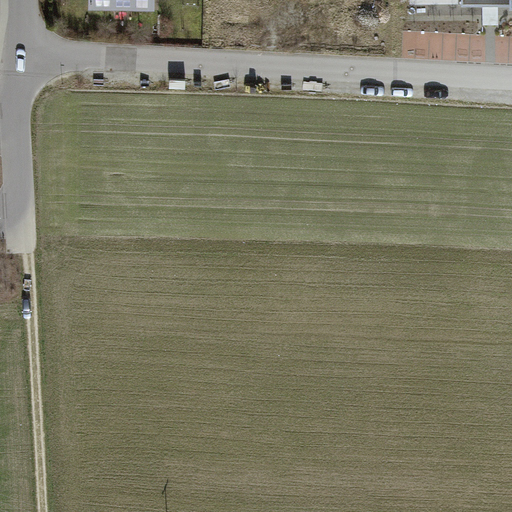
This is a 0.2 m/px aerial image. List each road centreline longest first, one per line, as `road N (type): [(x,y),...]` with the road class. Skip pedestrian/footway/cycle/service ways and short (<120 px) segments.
road 1 (residential): [(511,78),(20,60)]
road 2 (residential): [(20,60),(33,290)]
road 3 (track): [(33,290),(45,511)]
